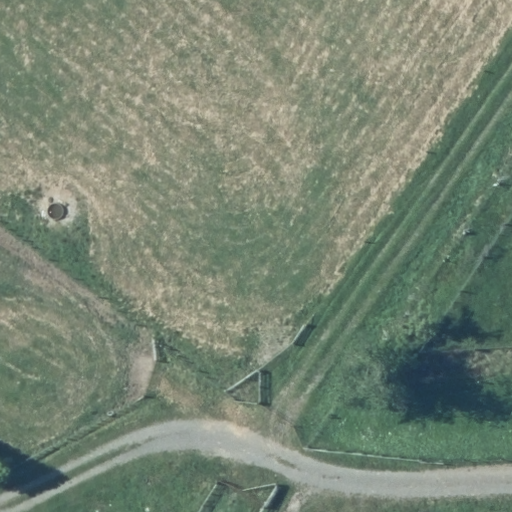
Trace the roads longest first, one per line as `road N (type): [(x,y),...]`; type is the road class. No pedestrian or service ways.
road 1 (track): [(511,481),(375,482),(323,475),(206,439),(168,438),(0,507)]
road 2 (track): [(285,424),(511,81)]
